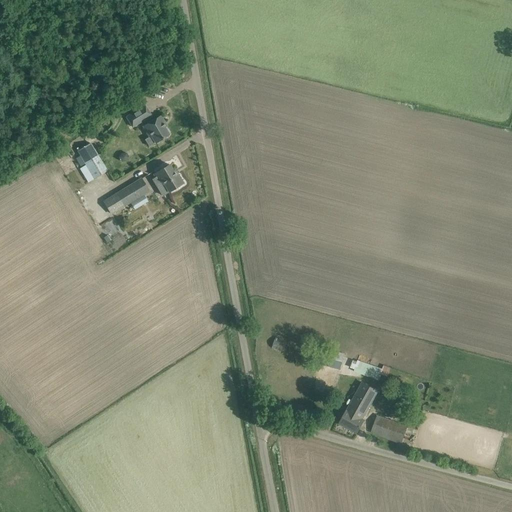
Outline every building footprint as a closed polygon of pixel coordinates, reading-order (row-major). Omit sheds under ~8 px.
[(169,134),(164,127),(162,123),(164,122),(160,115),(151,121),(148,117),(151,115),(145,105),(126,117),(132,127),(142,121),(144,125),(143,126),(149,136),(151,135),(155,143),(169,134)] [(90,143),(77,151),(94,179),(107,170),(90,143)] [(169,164),(161,170),(154,174),(155,177),(151,179),(162,196),(183,183),(177,173),(175,174),(169,164)] [(149,191),(141,178),(103,201),(111,214),(123,206),(130,202),(137,198),(149,191)] [(137,198),(130,202),(134,210),(141,206),(141,205),(137,198)] [(110,238),(120,231),(112,220),(102,227),(110,238)] [(287,353),(290,344),(274,339),(271,348),(287,353)] [(332,350),(328,366),(340,369),(344,354),(332,350)] [(357,361),(353,360),(350,368),(354,369),(354,370),(379,380),(382,374),(388,377),(391,368),(384,365),(383,369),(358,359),(357,361)] [(347,410),(339,423),(357,433),(364,420),(362,419),(378,391),(362,382),(347,410)] [(377,415),(375,423),(371,432),(401,443),(407,426),(377,415)]
